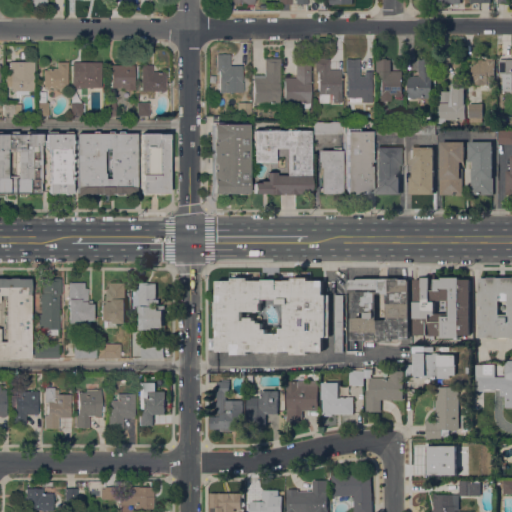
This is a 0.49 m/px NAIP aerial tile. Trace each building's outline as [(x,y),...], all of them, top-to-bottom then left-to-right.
[(216,54),(221,54),(221,53),(224,53),(224,54),(229,54),(229,55),(229,65),(241,65),(241,82),(242,82),(242,91),(216,91),(216,82),(217,82),(217,78),(219,78),(219,73),(217,73),(217,70),(215,70),(215,55),(216,55),(216,54)] [(318,94),(318,71),(316,71),(314,71),(314,58),(318,58),(318,57),(323,57),(323,58),(328,58),(328,69),(340,69),(340,92),(341,92),(341,102),(332,102),(332,94),(328,94),(328,102),(318,102),(318,94)] [(346,77),(345,57),(358,57),(358,71),(359,71),(359,75),(365,75),(365,77),(371,77),(371,97),(361,97),(361,104),(347,104),(346,77)] [(279,63),(279,84),(278,84),(278,102),(253,103),(253,75),(264,75),(263,58),(279,58),(279,63)] [(380,75),(379,75),(379,71),(376,71),(375,59),(382,59),(382,58),(387,58),(387,59),(390,59),(390,70),(401,70),(401,93),(402,93),(402,96),(394,96),(394,94),(380,94),(380,75)] [(407,76),(418,76),(418,72),(417,72),(417,59),(422,59),(422,58),(426,58),(426,59),(431,59),(431,97),(415,97),(415,98),(410,98),(410,97),(407,97),(407,92),(406,92),(406,91),(405,91),(405,83),(406,83),(406,82),(407,82),(407,76)] [(471,59),(481,59),(481,60),(486,60),(485,58),(494,58),(495,82),(489,82),(489,83),(487,83),(487,84),(472,84),(471,59)] [(283,77),(294,77),(294,59),(310,59),(310,63),(309,63),(309,82),(309,108),(303,108),(303,102),(284,102),(283,77)] [(498,59),(511,59),(511,90),(510,91),(510,85),(511,85),(511,81),(511,73),(499,73),(498,59)] [(67,87),(48,87),(48,88),(43,88),(43,69),(48,69),(48,68),(57,68),(57,61),(67,61),(67,87)] [(100,62),(100,87),(91,87),(91,88),(88,88),(89,87),(80,87),(80,88),(74,88),(74,87),(71,87),(71,76),(77,76),(77,61),(100,62)] [(133,89),(123,89),(123,87),(111,87),(111,65),(133,64),(133,89)] [(10,90),(10,71),(18,71),(18,68),(22,68),(22,65),(33,65),(33,74),(32,94),(15,94),(15,91),(11,91),(11,90),(10,90)] [(164,71),(164,83),(168,83),(168,89),(164,89),(164,90),(163,90),(163,91),(159,91),(159,90),(141,90),(141,65),(151,65),(151,71),(164,71)] [(48,115),(36,115),(36,86),(40,86),(40,91),(45,91),(45,102),(47,102),(48,115)] [(465,119),(445,119),(445,122),(438,122),(437,118),(437,103),(448,102),(448,101),(437,101),(437,91),(453,90),(453,87),(464,87),(465,119)] [(136,115),(136,94),(147,94),(147,102),(148,102),(148,115),(136,115)] [(13,115),(2,115),(2,102),(13,102),(13,115)] [(81,115),(69,115),(69,102),(81,102),(81,115)] [(114,115),(103,115),(103,102),(114,102),(114,115)] [(469,121),(469,117),(468,117),(468,103),(482,102),(482,117),(481,117),(482,121),(469,121)] [(212,123),(214,123),(214,121),(222,121),(222,124),(225,124),(225,122),(232,122),(232,123),(238,123),(238,122),(244,122),(244,124),(247,124),(247,193),(245,193),(245,194),(238,194),(238,193),(224,193),(224,194),(216,194),(216,193),(213,193),(212,123)] [(312,133),(312,122),(343,122),(343,133),(312,133)] [(404,133),(374,133),(374,122),(404,122),(404,133)] [(435,122),(435,124),(440,124),(440,128),(435,128),(435,133),(404,133),(404,122),(435,122)] [(252,130),(261,130),(261,128),(278,127),(278,129),(286,129),(286,128),(294,128),(294,130),(309,130),(310,193),(295,193),(284,193),(278,193),(278,194),(268,194),(268,193),(253,193),(253,182),(259,182),(259,180),(265,180),(265,172),(275,172),(275,175),(285,175),(285,147),(274,148),(274,162),(253,162),(252,130)] [(346,128),(358,128),(358,130),(370,130),(370,161),(368,161),(368,165),(370,165),(370,192),(363,192),(363,194),(346,194),(346,128)] [(511,143),(497,143),(497,129),(511,129),(511,143)] [(126,194),(125,193),(122,193),(122,194),(113,194),(113,193),(111,193),(111,194),(99,194),(99,193),(97,193),(97,194),(89,194),(89,193),(86,193),(84,194),(76,194),(76,133),(90,133),(90,131),(104,131),(104,133),(108,133),(108,131),(115,131),(116,133),(117,133),(117,131),(123,131),(123,133),(135,133),(135,194),(126,194)] [(11,193),(2,193),(2,194),(0,194),(0,133),(9,133),(9,132),(11,132),(17,132),(17,134),(26,134),(26,132),(33,132),(33,134),(40,133),(40,144),(39,144),(40,193),(27,193),(27,194),(19,194),(19,193),(11,193)] [(71,192),(70,192),(69,194),(67,194),(66,194),(63,192),(54,193),(54,194),(52,194),(51,194),(50,193),(49,192),(49,182),(48,182),(47,180),(48,178),(48,171),(47,171),(47,169),(47,168),(47,167),(48,167),(48,165),(47,165),(47,164),(47,162),(47,161),(47,160),(48,160),(48,154),(47,154),(47,152),(47,149),(45,149),(45,133),(47,133),(47,132),(55,132),(55,133),(64,133),(64,132),(70,132),(71,133),(71,192)] [(140,179),(140,169),(139,169),(139,166),(140,166),(140,156),(139,156),(139,152),(140,152),(140,141),(139,141),(139,139),(140,139),(140,133),(167,133),(167,159),(169,159),(169,165),(168,165),(168,173),(169,173),(169,179),(168,179),(168,193),(165,193),(165,194),(157,194),(157,193),(150,193),(150,194),(142,194),(142,193),(140,193),(140,179)] [(439,194),(439,177),(440,177),(440,141),(464,141),(464,161),(459,161),(459,167),(462,167),(462,194),(439,194)] [(479,194),(479,191),(470,191),(470,174),(472,174),(472,161),(468,161),(468,141),(493,141),(493,194),(479,194)] [(375,147),(399,146),(399,165),(397,165),(397,176),(399,176),(399,193),(376,193),(375,147)] [(409,193),(409,146),(433,146),(433,193),(409,193)] [(318,150),(332,150),(332,147),(340,147),(340,150),(341,150),(341,193),(330,193),(330,194),(326,194),(326,193),(320,193),(320,168),(318,168),(318,150)] [(499,339),(499,337),(496,337),(496,338),(486,338),(486,337),(480,337),(480,323),(478,323),(478,309),(482,309),(482,305),(478,305),(478,291),(479,291),(479,277),(486,277),(486,276),(496,276),(496,277),(510,277),(510,276),(511,276),(511,338),(510,338),(510,337),(507,337),(507,339),(499,339)] [(7,358),(7,357),(0,357),(0,278),(8,278),(8,277),(16,277),(16,278),(29,278),(29,357),(16,357),(16,358),(7,358)] [(291,353),(291,350),(247,350),(247,353),(232,353),(232,351),(216,351),(216,326),(215,326),(215,301),(216,301),(216,280),(232,280),(232,277),(247,277),(247,280),(263,280),(263,279),(277,279),(277,280),(292,280),(292,277),(307,277),(307,280),(322,280),(322,294),(329,294),(329,336),(323,336),(323,350),(307,350),(307,353),(291,353)] [(441,337),(441,335),(432,336),(432,334),(414,334),(414,279),(422,279),(422,277),(430,277),(430,279),(442,279),(441,277),(459,277),(459,278),(469,278),(469,334),(459,334),(459,337),(441,337)] [(60,294),(58,294),(58,328),(57,328),(57,334),(42,334),(42,329),(36,329),(36,314),(40,314),(40,301),(39,301),(39,299),(40,299),(40,293),(42,293),(42,278),(60,278),(60,294)] [(375,342),(375,340),(351,340),(351,317),(356,317),(364,317),(364,312),(356,312),(351,312),(351,292),(349,292),(349,281),(350,281),(350,279),(357,279),(357,278),(400,278),(400,279),(407,279),(407,280),(409,280),(409,338),(393,338),(393,342),(375,342)] [(84,282),(84,288),(87,288),(87,299),(91,299),(91,303),(93,303),(93,320),(89,320),(80,320),(80,323),(68,323),(68,300),(64,300),(64,283),(68,283),(68,282),(84,282)] [(112,323),(112,320),(104,320),(100,320),(100,303),(101,303),(101,300),(105,300),(105,288),(109,288),(109,282),(125,282),(125,323),(112,323)] [(155,299),(158,299),(158,307),(164,307),(164,325),(162,325),(162,326),(160,326),(160,327),(151,327),(151,329),(139,329),(139,324),(140,324),(140,312),(139,312),(139,282),(148,282),(148,283),(155,283),(155,299)] [(335,294),(343,294),(343,351),(335,351),(335,294)] [(58,357),(33,357),(33,343),(58,343),(58,357)] [(96,343),(95,357),(73,357),(73,343),(96,343)] [(97,357),(97,343),(120,343),(120,357),(97,357)] [(141,357),(141,343),(163,343),(163,357),(141,357)] [(406,364),(413,364),(413,352),(425,352),(425,354),(432,354),(432,352),(448,352),(448,354),(455,354),(455,366),(443,366),(443,378),(437,378),(437,377),(424,377),(424,376),(406,376),(406,364)] [(511,407),(504,407),(504,396),(499,396),(499,389),(483,389),(483,391),(475,391),(475,373),(495,373),(495,376),(509,376),(509,375),(504,375),(504,360),(511,360),(511,407)] [(363,369),(371,369),(370,377),(369,377),(363,377),(363,370),(363,369)] [(363,384),(349,384),(349,370),(363,370),(363,377),(363,384)] [(366,390),(369,390),(369,377),(370,377),(389,377),(389,370),(403,370),(403,399),(380,399),(380,411),(365,411),(366,390)] [(210,416),(220,416),(220,413),(216,413),(216,381),(221,381),(221,379),(229,379),(229,393),(226,393),(226,400),(242,400),(242,428),(235,428),(235,431),(220,431),(220,429),(210,429),(210,416)] [(318,409),(302,409),(302,422),(294,422),(288,422),(288,421),(287,421),(287,381),(315,381),(318,385),(318,409)] [(153,414),(153,423),(152,423),(152,425),(139,425),(139,382),(155,382),(155,390),(164,390),(164,414),(153,414)] [(322,382),(339,382),(339,397),(342,397),(342,388),(352,388),(352,397),(353,397),(353,413),(332,413),(332,415),(322,415),(322,382)] [(426,419),(428,419),(428,421),(435,421),(435,387),(458,386),(458,429),(456,429),(449,429),(449,436),(441,436),(441,438),(429,438),(429,439),(426,439),(426,419)] [(70,402),(70,417),(57,417),(57,428),(44,428),(44,415),(47,415),(47,402),(44,402),(44,387),(54,387),(54,389),(58,389),(58,394),(70,394),(70,402)] [(100,389),(100,405),(103,405),(103,411),(101,411),(101,415),(88,415),(88,417),(89,417),(89,427),(75,427),(75,414),(78,414),(78,392),(85,392),(85,389),(100,389)] [(37,398),(37,413),(25,414),(25,425),(12,425),(12,412),(10,412),(10,398),(9,398),(9,390),(20,390),(20,391),(37,391),(37,398)] [(277,413),(265,413),(265,424),(252,423),(252,417),(247,416),(247,396),(260,396),(260,390),(278,390),(277,413)] [(134,417),(122,417),(122,426),(121,426),(121,428),(108,428),(108,415),(110,415),(111,400),(117,400),(117,393),(134,393),(134,417)] [(463,465),(440,465),(440,473),(426,473),(425,459),(434,459),(434,442),(463,442),(463,465)] [(370,473),(371,511),(354,511),(354,505),(348,502),(348,500),(343,501),(342,495),(332,495),(331,475),(370,473)] [(287,488),(298,488),(298,491),(312,491),(312,479),(327,479),(327,505),(327,511),(286,511),(286,509),(287,509),(287,488)] [(479,480),(479,482),(480,482),(480,495),(459,495),(459,480),(479,480)] [(511,493),(500,493),(499,487),(503,487),(503,480),(511,480),(511,493)] [(152,509),(134,508),(134,504),(118,504),(118,499),(103,499),(103,498),(100,498),(100,488),(103,488),(103,486),(124,487),(124,485),(153,486),(152,509)] [(24,509),(25,487),(42,487),(42,492),(52,493),(52,510),(24,509)] [(64,487),(75,487),(75,500),(64,500),(64,487)] [(263,490),(278,490),(278,503),(273,502),(273,506),(275,506),(275,509),(273,509),(273,511),(250,511),(251,500),(262,501),(263,490)] [(241,508),(242,508),(242,510),(236,510),(236,511),(210,511),(210,492),(241,492),(241,508)] [(471,511),(428,511),(431,511),(431,508),(433,508),(433,494),(458,494),(457,509),(454,509),(454,511),(471,511)]
